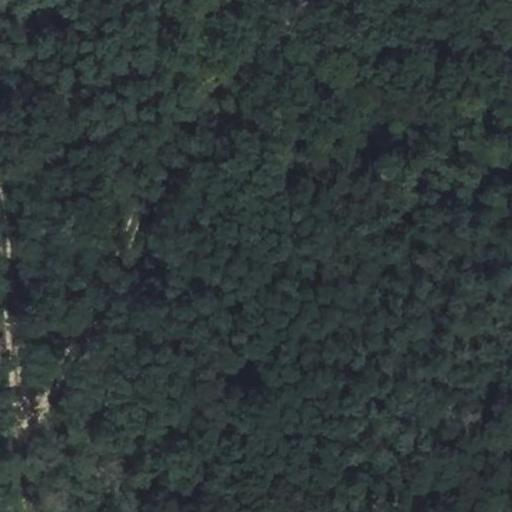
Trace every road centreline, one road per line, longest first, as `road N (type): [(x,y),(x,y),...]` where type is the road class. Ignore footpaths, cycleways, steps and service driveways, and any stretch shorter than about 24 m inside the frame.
road 1 (track): [(21,415),(48,390),(100,304),(168,128),(284,28),(291,0)]
road 2 (track): [(0,231),(30,511)]
